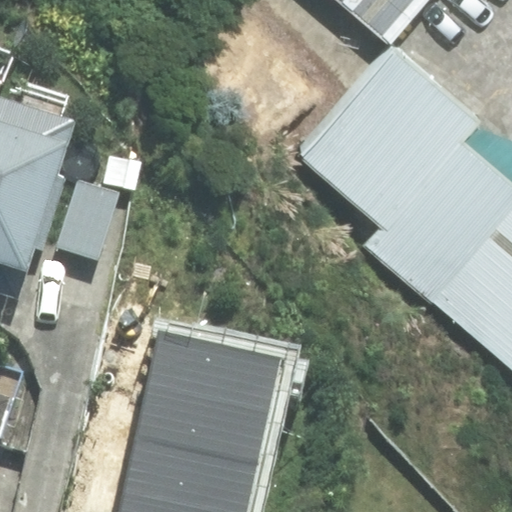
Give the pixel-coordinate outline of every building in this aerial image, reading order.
[(311,0),(370,54),(419,0),(311,0)] [(22,106),(0,99),(0,290),(15,296),(31,249),(42,248),(66,176),(57,173),(73,122),(59,117),(63,106),(26,94),(22,106)] [(511,422),(500,436),(511,447),(511,178),(415,282),(511,372),(511,422)] [(119,194),(79,181),(57,247),(97,260),(119,194)] [(250,511),(283,355),(163,331),(120,511),(250,511)] [(0,420),(15,372),(0,367),(0,420)]
